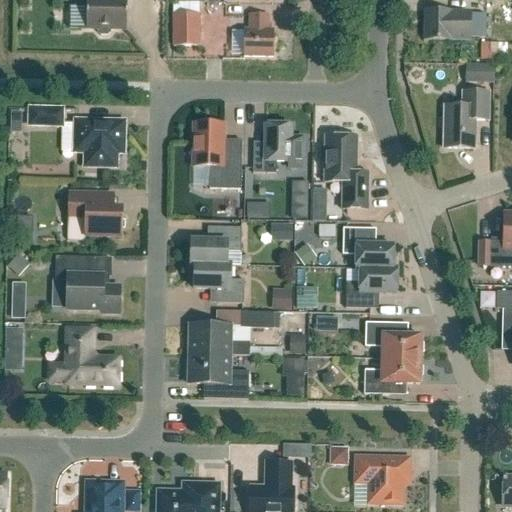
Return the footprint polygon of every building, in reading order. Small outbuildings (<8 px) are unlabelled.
[(126,30),(126,0),(74,0),(74,7),(86,8),(86,30),(97,30),(99,34),(102,37),(106,37),(109,34),(111,30),(126,30)] [(470,42),(471,14),(452,14),(426,13),(425,42),(451,42),(470,42)] [(200,48),(199,16),(173,16),(173,48),(200,48)] [(269,32),(269,17),(250,17),(250,32),(245,32),(244,58),(274,59),(274,32),(269,32)] [(481,45),(480,61),(497,62),(497,45),(481,45)] [(477,65),(477,86),(493,86),(493,66),(477,65)] [(488,121),(488,94),(463,94),(462,108),(445,108),(444,150),(474,150),(475,121),(488,121)] [(61,127),(62,111),(30,110),(29,126),(61,127)] [(123,154),(124,124),(76,123),(75,153),(91,153),(90,168),(115,168),(116,154),(123,154)] [(240,191),(241,155),(223,155),(224,126),(193,125),(193,154),(189,155),(193,162),(192,168),(210,168),(209,190),(240,191)] [(290,139),(290,127),(266,127),(265,151),(253,150),(253,174),(265,175),(276,175),(276,163),(288,163),(288,169),(301,169),(302,139),(290,139)] [(356,175),(357,138),(325,138),(324,151),(322,151),(322,164),(324,164),(324,184),(342,184),(342,211),(368,211),(368,175),(356,175)] [(324,224),(325,192),(313,192),(312,224),(324,224)] [(85,221),(85,237),(121,238),(122,210),(113,210),(113,196),(69,195),(68,221),(85,221)] [(246,203),(246,219),(270,219),(270,203),(246,203)] [(291,207),(291,219),(306,219),(307,208),(291,207)] [(511,265),(511,213),(503,214),(502,244),(490,243),(490,267),(510,268),(511,265)] [(280,226),(280,243),(292,243),(292,226),(280,226)] [(226,267),(226,266),(227,253),(241,253),(241,229),(215,229),(215,243),(191,242),(190,267),(194,267),(194,266),(226,267)] [(392,271),(392,270),(392,247),(368,246),(369,230),(343,230),(342,256),(356,256),(356,270),(360,271),(360,270),(392,271)] [(17,234),(17,247),(31,247),(31,234),(17,234)] [(478,267),(490,267),(490,243),(478,243),(478,267)] [(303,268),(314,260),(305,248),(294,256),(303,268)] [(21,255),(10,267),(17,274),(28,262),(21,255)] [(119,314),(120,289),(103,288),(103,277),(96,277),(97,259),(55,258),(55,282),(67,282),(66,310),(101,311),(101,314),(119,314)] [(230,266),(226,266),(226,267),(194,266),(194,267),(194,290),(218,291),(217,305),(243,305),(244,281),(230,281),(230,266)] [(396,270),(392,270),(392,271),(360,270),(360,271),(360,284),(346,283),(345,310),(371,310),(371,294),(395,295),(396,270)] [(52,282),(52,310),(66,310),(67,282),(55,282),(52,282)] [(277,291),(276,312),(291,312),(291,291),(277,291)] [(511,293),(496,293),(496,310),(502,310),(501,351),(511,351),(511,293)] [(14,319),(26,319),(27,302),(14,302),(14,319)] [(272,330),(272,315),(240,314),(240,330),(272,330)] [(316,318),(316,334),(336,334),(336,318),(316,318)] [(382,361),(420,361),(420,357),(423,354),(423,346),(420,342),(420,337),(390,337),(390,325),(365,324),(365,348),(382,349),(382,361)] [(5,346),(21,347),(22,327),(6,326),(5,346)] [(188,356),(230,357),(249,357),(249,344),(231,344),(231,328),(189,327),(188,356)] [(65,386),(118,387),(118,359),(97,359),(93,354),(93,331),(66,330),(66,366),(48,366),(47,384),(65,385),(65,386)] [(292,337),(292,356),(305,356),(305,337),(292,337)] [(230,373),(230,357),(188,356),(188,385),(214,386),(213,401),(248,401),(249,373),(230,373)] [(288,377),(303,377),(303,362),(283,361),(283,377),(288,377)] [(420,365),(420,361),(382,361),(382,372),(364,372),(364,396),(389,397),(389,385),(419,385),(419,380),(423,377),(423,369),(420,365)] [(298,447),(298,459),(309,459),(309,447),(298,447)] [(330,467),(340,467),(346,459),(346,449),(330,449),(330,467)] [(409,480),(410,460),(355,458),(355,479),(368,479),(367,506),(402,507),(403,480),(409,480)] [(291,488),(292,464),(265,464),(264,488),(250,488),(249,511),(292,511),(293,488),(291,488)] [(511,478),(502,478),(502,506),(511,505),(511,478)] [(121,511),(122,485),(87,484),(86,511),(121,511)] [(216,511),(217,487),(183,486),(183,494),(159,494),(158,511),(216,511)] [(138,511),(140,492),(125,491),(124,511),(138,511)]
